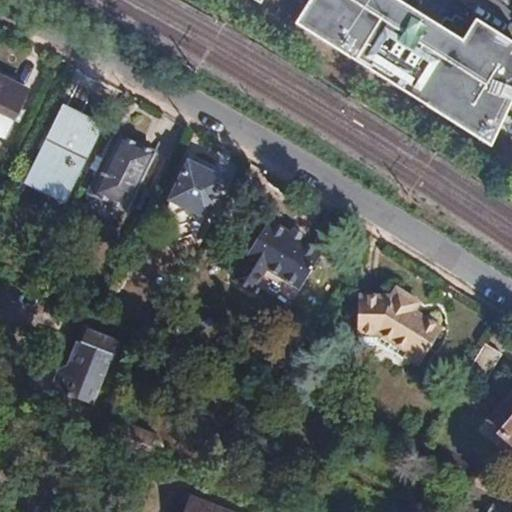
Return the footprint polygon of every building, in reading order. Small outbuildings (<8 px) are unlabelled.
[(245,0),(262,9),(267,0),(245,0)] [(319,0),(301,30),(486,148),(491,140),(501,146),(511,128),(511,115),(507,112),(511,105),(511,52),(483,34),(470,56),(440,37),(436,43),(417,31),(421,26),(389,6),(392,0),(319,0)] [(426,19),(421,26),(417,31),(436,43),(440,37),(445,31),(426,19)] [(29,92),(0,77),(0,133),(8,137),(29,92)] [(67,199),(101,128),(64,110),(29,180),(67,199)] [(155,153),(119,136),(90,194),(127,211),(155,153)] [(206,218),(225,180),(188,161),(169,199),(206,218)] [(296,288),(319,251),(264,217),(233,266),(227,275),(227,276),(247,289),(261,266),(296,288)] [(227,275),(233,266),(229,264),(223,273),(227,275)] [(422,364),(446,328),(414,306),(419,298),(400,287),(394,295),(362,293),(359,336),(365,342),(376,344),(380,341),(404,357),(407,353),(422,364)] [(78,364),(91,333),(84,329),(67,368),(78,364)] [(93,406),(119,344),(91,333),(78,364),(67,368),(62,370),(54,389),(93,406)] [(485,380),(502,352),(486,342),(468,371),(485,380)] [(511,421),(501,435),(511,443),(511,421)] [(153,440),(122,426),(114,445),(145,458),(153,440)] [(511,490),(480,472),(474,482),(511,505),(511,504),(511,490)] [(511,511),(511,505),(473,484),(468,494),(489,507),(486,511),(511,511)] [(214,511),(187,501),(182,511),(214,511)]
